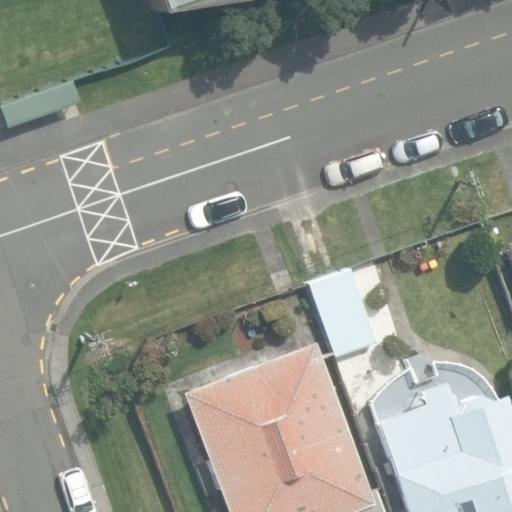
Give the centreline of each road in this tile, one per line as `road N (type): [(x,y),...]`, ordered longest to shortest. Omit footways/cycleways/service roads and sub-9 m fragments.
road 1 (residential): [(511,58),(0,234)]
road 2 (residential): [(0,360),(52,511)]
